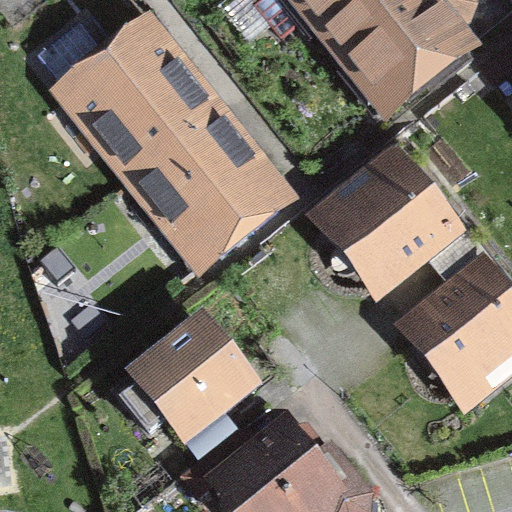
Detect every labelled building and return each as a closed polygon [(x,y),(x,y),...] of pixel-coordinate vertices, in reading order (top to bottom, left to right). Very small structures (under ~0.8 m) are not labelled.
[(237,0),(344,142),(439,70),(414,37),(462,0),(237,0)] [(65,95),(133,179),(211,117),(143,33),(65,95)] [(281,204),(211,117),(133,179),(203,266),(281,204)] [(379,295),(470,224),(415,154),(324,225),(379,295)] [(458,399),(511,355),(511,282),(492,258),(402,330),(458,399)] [(166,457),(255,390),(206,326),(117,392),(166,457)] [(235,511),(343,511),(368,493),(304,412),(213,484),(235,511)]
